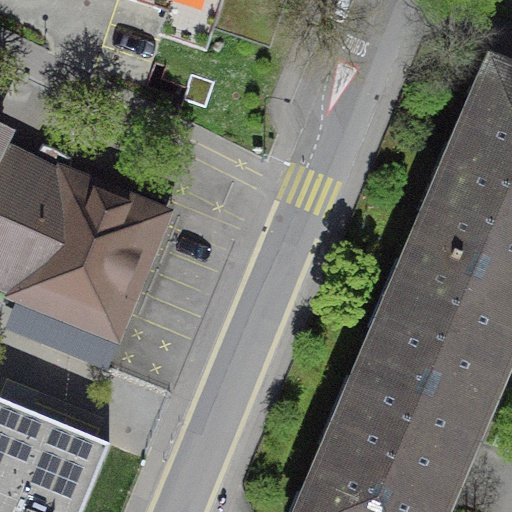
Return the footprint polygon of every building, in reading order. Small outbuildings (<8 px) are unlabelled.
[(443,181),(511,210),(511,72),(493,64),(443,181)] [(0,132),(0,131),(0,282),(17,289),(61,180),(0,149),(0,132)] [(63,175),(61,180),(17,289),(14,294),(19,296),(15,329),(102,364),(114,334),(116,335),(164,215),(63,175)] [(511,210),(443,181),(393,298),(511,348),(511,210)] [(488,407),(511,350),(511,348),(393,298),(343,415),(463,466),(488,407)] [(80,511),(104,456),(0,414),(0,511),(80,511)] [(442,511),(463,466),(343,415),(302,511),(442,511)]
